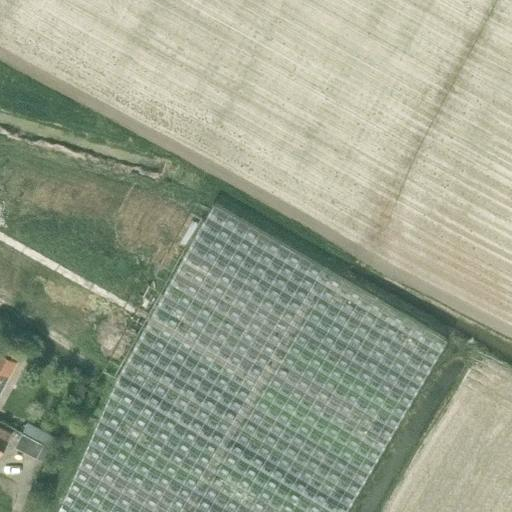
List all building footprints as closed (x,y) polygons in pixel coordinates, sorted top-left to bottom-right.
[(330,0),(300,0),(309,1),(311,2),(313,0),(312,1),(322,8),(323,8),(329,13),(330,0)] [(462,26),(473,0),(449,0),(448,2),(457,6),(448,8),(450,20),(462,26)] [(119,125),(355,231),(420,88),(412,85),(407,87),(397,108),(402,111),(376,131),(387,146),(383,156),(379,151),(346,176),(340,173),(353,190),(328,179),(329,176),(309,168),(318,161),(317,160),(305,129),(301,139),(296,126),(292,128),(309,171),(279,131),(259,139),(270,116),(231,131),(161,99),(164,107),(119,125)] [(205,219),(201,217),(114,375),(117,377),(56,511),(344,511),(446,338),(214,203),(205,219)] [(0,392),(23,351),(3,340),(0,346),(0,392)] [(16,446),(38,457),(45,443),(46,444),(51,434),(29,423),(24,432),(23,432),(16,446)] [(0,454),(12,432),(0,425),(0,454)]
